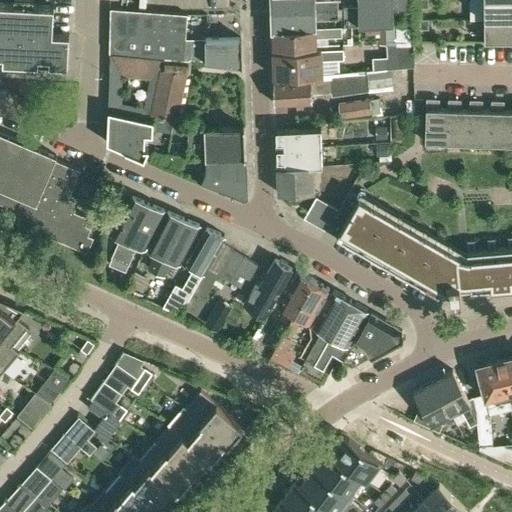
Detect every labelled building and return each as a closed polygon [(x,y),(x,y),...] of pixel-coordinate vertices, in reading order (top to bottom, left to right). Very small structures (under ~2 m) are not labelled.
[(271,0),(272,6),(276,6),(276,11),(338,8),(337,0),(271,0)] [(412,0),(357,0),(358,5),(344,5),(344,8),(344,18),(345,26),(365,25),(413,23),(412,0)] [(511,0),(472,0),(473,18),(484,18),(511,18),(511,0)] [(0,61),(20,62),(24,4),(0,2),(0,61)] [(24,4),(20,62),(67,65),(69,33),(52,32),(54,5),(24,4)] [(189,58),(205,59),(205,61),(238,65),(242,64),(242,63),(242,55),(241,37),(205,38),(205,46),(185,44),(187,14),(110,8),(108,108),(150,117),(151,113),(161,69),(165,70),(168,57),(187,59),(189,59),(189,58)] [(344,8),(338,8),(276,11),(276,15),(272,15),(272,29),(315,27),(315,19),(344,18),(344,8)] [(511,18),(484,18),(484,41),(511,40),(511,18)] [(428,29),(427,19),(419,19),(419,29),(428,29)] [(413,42),(413,23),(365,25),(365,33),(379,32),(379,43),(386,43),(413,42)] [(341,26),(315,27),(272,29),(273,47),(316,45),(316,37),(342,36),(341,26)] [(414,68),(413,42),(386,43),(387,71),(393,71),(393,69),(414,68)] [(285,50),(273,51),(274,76),(286,76),(322,74),(321,59),(343,58),(343,48),(285,50)] [(187,59),(168,57),(165,70),(161,69),(151,113),(177,119),(187,73),(187,59)] [(367,72),(353,73),(354,82),(359,89),(368,88),(367,72)] [(275,80),(274,80),(275,103),(276,103),(311,101),(311,92),(331,91),(330,78),(329,78),(322,78),(275,80)] [(435,98),(426,98),(425,141),(447,142),(448,108),(435,108),(435,98)] [(448,98),(448,108),(447,142),(468,142),(469,109),(457,108),(457,99),(448,98)] [(371,112),(369,99),(338,104),(340,117),(371,112)] [(470,99),(469,109),(468,142),(490,143),(491,109),(478,109),(478,99),(470,99)] [(511,109),(500,109),(500,100),(491,100),(491,109),(490,143),(511,144),(511,123),(511,109)] [(153,119),(108,109),(107,141),(107,142),(144,158),(148,147),(145,147),(145,133),(153,134),(153,119)] [(171,132),(173,121),(156,119),(154,129),(171,132)] [(245,155),(244,126),(199,127),(187,125),(188,156),(206,155),(245,155)] [(375,125),(376,139),(388,138),(388,125),(375,125)] [(276,129),(276,148),(321,146),(321,127),(276,129)] [(21,214),(43,223),(57,229),(64,211),(71,214),(72,210),(74,210),(78,200),(69,196),(80,169),(55,159),(56,155),(0,130),(0,202),(6,205),(4,210),(20,217),(21,214)] [(322,166),(321,146),(276,148),(277,160),(277,166),(277,167),(313,166),(322,166)] [(154,150),(149,161),(157,164),(161,153),(154,150)] [(242,198),(247,193),(246,193),(245,155),(206,155),(206,168),(201,181),(242,198)] [(314,191),(313,166),(277,167),(278,191),(278,192),(314,191)] [(147,202),(132,196),(112,234),(120,237),(113,251),(108,263),(116,266),(129,237),(147,202)] [(304,217),(326,230),(338,209),(316,196),(304,217)] [(336,235),(438,294),(441,288),(450,293),(450,300),(461,299),(459,283),(470,283),(470,289),(511,285),(511,235),(507,236),(508,247),(496,248),(495,237),(487,238),(488,249),(475,250),(475,239),(467,240),(467,251),(468,257),(465,257),(359,196),(336,235)] [(164,209),(147,202),(129,237),(116,266),(125,269),(135,243),(145,247),(164,209)] [(89,217),(74,210),(72,210),(71,214),(64,211),(57,229),(43,223),(21,214),(20,217),(18,222),(87,252),(93,236),(88,234),(91,226),(85,224),(89,217)] [(148,267),(156,270),(164,254),(182,217),(167,210),(147,248),(155,252),(148,267)] [(199,224),(182,217),(164,254),(156,270),(165,274),(171,259),(179,262),(199,224)] [(194,289),(221,242),(225,235),(206,227),(186,263),(187,263),(184,266),(178,284),(183,287),(182,288),(180,287),(171,303),(168,308),(180,313),(194,289)] [(241,254),(221,242),(194,289),(205,295),(211,285),(220,290),(227,278),(241,254)] [(258,263),(241,254),(227,278),(244,288),(258,263)] [(275,258),(263,278),(259,285),(255,283),(244,303),(264,316),(292,268),(288,265),(287,263),(281,259),(279,260),(275,258)] [(286,308),(266,344),(271,346),(274,347),(280,337),(314,278),(298,269),(290,283),(286,285),(283,290),(285,291),(278,304),(286,308)] [(150,278),(136,270),(128,283),(143,291),(150,278)] [(329,287),(314,278),(280,337),(274,347),(270,355),(278,359),(301,317),(309,322),(329,287)] [(321,329),(299,369),(308,374),(314,364),(350,299),(345,296),(333,289),(313,325),(321,329)] [(0,336),(12,346),(12,345),(28,326),(18,318),(24,309),(0,298),(0,336)] [(323,382),(323,381),(329,371),(332,366),(326,363),(335,347),(343,352),(368,309),(356,303),(350,299),(314,364),(308,374),(323,382)] [(218,331),(225,319),(212,311),(205,324),(218,331)] [(402,329),(370,311),(343,359),(351,364),(358,361),(356,358),(369,351),(371,354),(402,337),(402,329)] [(266,354),(271,346),(266,344),(261,341),(265,331),(261,329),(266,317),(264,316),(253,337),(248,346),(266,354)] [(20,351),(12,345),(12,346),(0,336),(0,368),(3,371),(20,351)] [(81,348),(87,353),(94,343),(88,338),(81,348)] [(511,355),(501,358),(511,399),(511,355)] [(511,407),(511,403),(511,399),(501,358),(485,362),(477,364),(484,393),(472,396),(475,410),(476,422),(479,445),(491,444),(488,407),(490,413),(511,407)] [(46,380),(59,388),(68,376),(55,368),(46,380)] [(138,377),(145,382),(152,372),(145,368),(138,377)] [(468,398),(452,369),(433,379),(451,412),(460,408),(469,426),(476,422),(475,410),(472,396),(468,398)] [(145,382),(138,377),(131,387),(138,392),(145,382)] [(440,418),(451,412),(433,379),(414,390),(425,411),(415,416),(413,419),(439,431),(442,423),(440,418)] [(183,405),(227,443),(243,425),(200,388),(186,405),(184,404),(183,405)] [(25,404),(39,415),(50,402),(35,392),(25,404)] [(113,413),(119,418),(126,408),(120,404),(113,413)] [(210,458),(224,442),(226,444),(227,443),(183,405),(168,422),(210,458)] [(0,413),(0,416),(5,420),(13,411),(6,406),(0,413)] [(106,409),(99,419),(106,423),(112,428),(119,418),(113,413),(106,409)] [(154,440),(193,474),(207,457),(209,459),(210,458),(168,422),(167,422),(169,424),(155,440),(154,439),(154,440)] [(65,432),(80,445),(86,438),(71,425),(65,432)] [(80,445),(65,432),(59,439),(74,452),(80,445)] [(332,452),(331,453),(360,474),(359,475),(364,479),(378,460),(345,435),(332,452)] [(177,490),(192,474),(193,475),(193,474),(154,440),(139,456),(134,451),(133,452),(177,490)] [(327,448),(313,466),(347,492),(359,475),(360,474),(331,453),(332,452),(327,448)] [(50,449),(37,465),(52,478),(62,466),(65,463),(50,449)] [(118,469),(160,506),(175,489),(177,491),(177,490),(133,452),(118,469)] [(301,483),(300,483),(329,505),(328,506),(333,509),(347,492),(313,466),(301,483)] [(132,511),(151,511),(158,505),(160,506),(118,469),(118,470),(119,472),(106,487),(105,487),(104,487),(132,511)] [(422,483),(426,476),(415,470),(411,477),(422,483)] [(296,479),(282,497),(302,511),(323,511),(328,506),(329,505),(300,483),(301,483),(296,479)] [(390,483),(382,491),(388,497),(396,489),(390,483)] [(439,483),(425,497),(440,511),(460,511),(465,508),(439,483)] [(87,503),(97,511),(132,511),(104,487),(90,504),(88,502),(87,503)] [(397,496),(403,502),(411,494),(405,488),(397,496)] [(382,491),(374,500),(380,505),(388,497),(382,491)] [(397,496),(388,505),(394,511),(403,502),(397,496)] [(270,511),(302,511),(282,497),(270,511)] [(440,511),(425,497),(411,511),(412,511),(440,511)] [(97,511),(87,503),(79,511),(97,511)]
